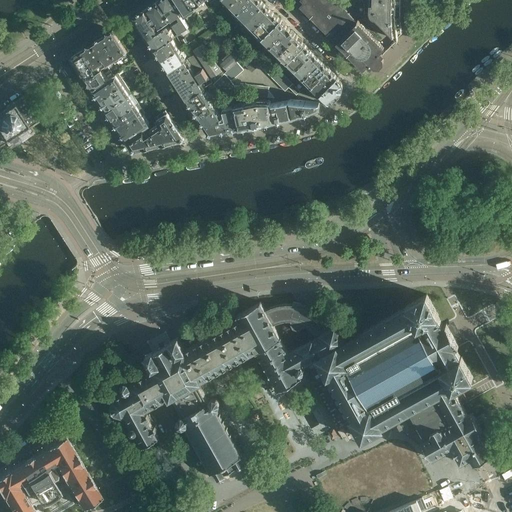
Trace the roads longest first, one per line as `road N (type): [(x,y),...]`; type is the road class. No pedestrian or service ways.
road 1 (residential): [(278,0),(359,84),(345,105),(294,126),(114,162),(43,58)]
road 2 (primary): [(117,304),(423,271)]
road 3 (primary): [(397,195),(318,243),(116,280)]
road 4 (primary): [(116,280),(78,310),(0,405)]
road 5 (primary): [(0,422),(48,363),(117,304)]
